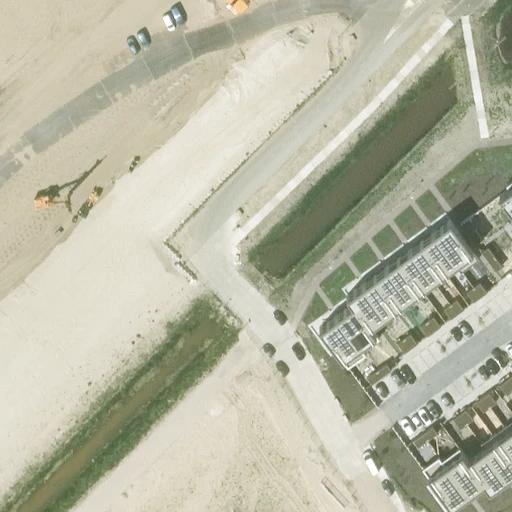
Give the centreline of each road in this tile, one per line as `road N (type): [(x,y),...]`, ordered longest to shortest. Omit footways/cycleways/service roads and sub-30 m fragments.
road 1 (tertiary): [(383,45),(186,240)]
road 2 (tertiary): [(186,240),(0,439)]
road 3 (residential): [(89,511),(268,324)]
road 4 (residential): [(377,511),(268,324)]
